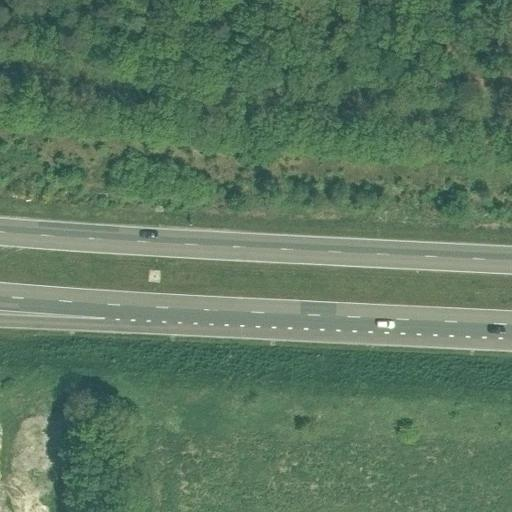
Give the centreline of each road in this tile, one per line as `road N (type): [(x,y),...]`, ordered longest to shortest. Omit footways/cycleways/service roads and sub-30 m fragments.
road 1 (track): [(511,124),(0,72)]
road 2 (primary): [(511,261),(0,235)]
road 3 (primary): [(112,306),(511,325)]
